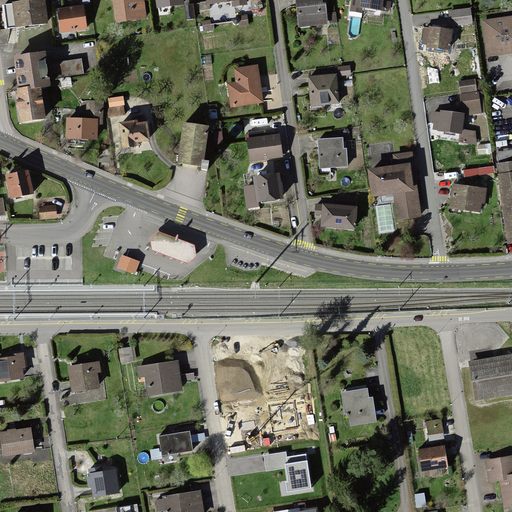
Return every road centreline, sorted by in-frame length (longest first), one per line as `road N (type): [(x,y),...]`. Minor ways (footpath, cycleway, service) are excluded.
road 1 (residential): [(440,272),(402,0)]
road 2 (residential): [(304,257),(269,0)]
road 3 (residential): [(201,328),(445,316)]
road 4 (primary): [(304,257),(98,182)]
road 5 (residential): [(445,316),(476,511)]
road 6 (unknown): [(375,320),(410,511)]
road 7 (residential): [(229,511),(201,328)]
road 8 (residential): [(70,511),(42,329)]
road 9 (residential): [(42,329),(201,328)]
road 10 (primary): [(440,272),(304,257)]
road 11 (residential): [(98,182),(69,231),(0,234)]
